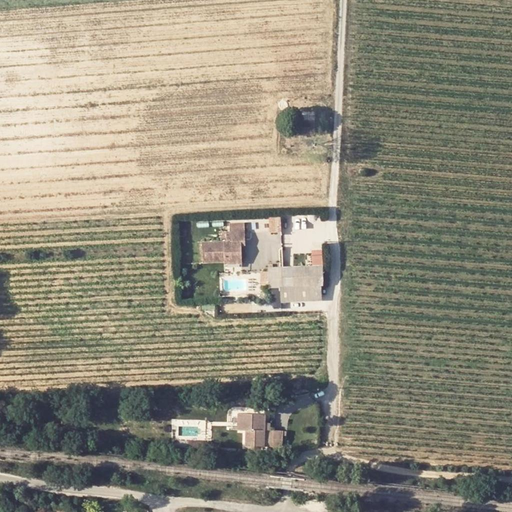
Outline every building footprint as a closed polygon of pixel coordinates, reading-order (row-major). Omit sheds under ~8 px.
[(313,132),(313,120),(299,120),(300,132),(313,132)] [(268,232),(282,231),(281,214),(268,215),(268,232)] [(204,242),(205,250),(244,248),(244,242),(243,239),(248,239),(248,230),(228,231),(228,240),(204,242)] [(244,256),(244,248),(205,250),(205,259),(229,259),(229,255),(244,256)] [(320,267),(280,269),(280,270),(281,287),(284,287),(319,286),(321,286),(320,267)] [(281,287),(280,270),(265,271),(266,288),(281,287)] [(319,286),(284,287),(284,300),(319,298),(319,286)] [(264,446),(264,429),(264,422),(265,413),(239,412),(238,428),(246,428),(246,445),(264,446)] [(274,446),(283,446),(283,430),(274,429),(274,446)]
